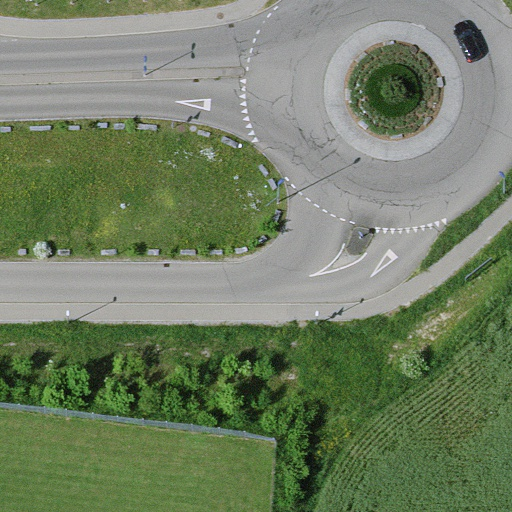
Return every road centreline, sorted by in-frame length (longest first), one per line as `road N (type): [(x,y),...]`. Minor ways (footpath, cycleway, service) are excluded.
road 1 (residential): [(289,107),(304,147),(333,178),(372,194),(405,196),(465,167),(496,108),(495,74),(484,43),(438,0)]
road 2 (unclassified): [(312,27),(164,62),(0,67)]
road 3 (unclassified): [(0,98),(140,93),(289,107)]
